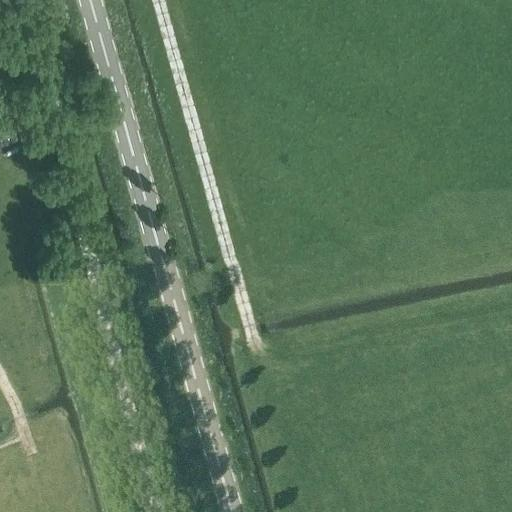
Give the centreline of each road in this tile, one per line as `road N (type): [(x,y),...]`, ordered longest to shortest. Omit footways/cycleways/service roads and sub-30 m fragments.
road 1 (secondary): [(230,511),(90,0)]
road 2 (track): [(253,345),(158,0)]
